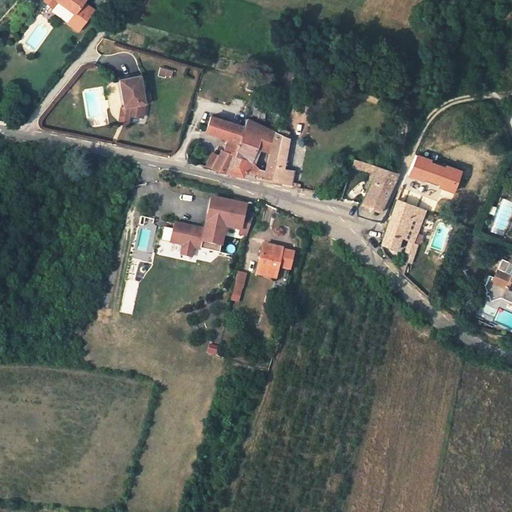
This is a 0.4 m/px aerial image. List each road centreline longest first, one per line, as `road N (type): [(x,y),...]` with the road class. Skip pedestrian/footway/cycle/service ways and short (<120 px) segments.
road 1 (residential): [(511,365),(441,329),(297,201),(29,138)]
road 2 (track): [(500,101),(489,93),(444,101),(366,257)]
road 3 (unknown): [(130,0),(29,138)]
